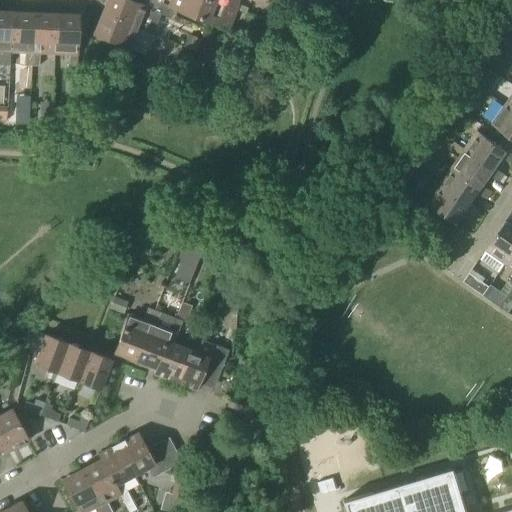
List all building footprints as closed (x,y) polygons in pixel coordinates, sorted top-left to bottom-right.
[(156,11),(140,5),(128,0),(107,0),(102,15),(139,29),(153,34),(161,13),(156,11)] [(141,0),(140,5),(156,11),(160,3),(228,31),(239,5),(234,3),(235,0),(141,0)] [(11,11),(0,10),(0,65),(8,65),(8,53),(10,53),(11,11)] [(31,66),(34,12),(11,11),(10,53),(24,54),(24,66),(31,66)] [(54,55),(56,13),(34,12),(31,66),(39,67),(39,54),(54,55)] [(77,56),(79,14),(56,13),(54,55),(69,56),(68,68),(76,68),(77,56)] [(134,43),(139,29),(102,15),(95,36),(131,50),(142,55),(145,47),(134,43)] [(511,43),(505,39),(498,34),(492,43),(498,48),(505,52),(511,43)] [(184,45),(197,51),(201,40),(188,35),(184,45)] [(188,73),(195,54),(176,48),(169,66),(188,73)] [(470,117),(479,104),(466,95),(464,94),(461,99),(455,107),(457,108),(470,117)] [(75,130),(76,108),(51,107),(51,129),(75,130)] [(511,112),(506,108),(495,124),(511,136),(511,112)] [(21,112),(8,111),(8,122),(20,122),(21,112)] [(421,144),(420,145),(427,151),(435,139),(428,133),(425,137),(421,144)] [(493,172),(495,169),(502,159),(511,166),(511,164),(511,154),(507,151),(506,153),(477,133),(465,151),(493,172)] [(495,169),(493,172),(465,151),(452,169),(481,189),(483,187),(490,177),(499,183),(504,175),(495,169)] [(412,169),(406,165),(403,163),(392,179),(395,181),(402,185),(412,169)] [(483,187),(481,189),(452,169),(440,186),(469,207),(471,205),(478,195),(487,201),(492,193),(483,187)] [(471,205),(469,207),(440,186),(427,204),(457,226),(465,212),(474,219),(480,211),(471,205)] [(511,212),(505,221),(509,224),(487,253),(485,252),(480,260),(498,273),(504,265),(506,266),(511,257),(511,212)] [(493,303),(500,308),(507,297),(500,293),(493,303)] [(134,360),(154,310),(147,308),(143,321),(128,315),(113,352),(134,360)] [(167,341),(170,331),(156,326),(160,313),(154,310),(134,360),(155,368),(166,341),(167,341)] [(174,382),(187,349),(174,344),(182,321),(175,318),(170,331),(167,341),(166,341),(155,368),(153,374),(174,382)] [(55,372),(66,344),(35,331),(30,349),(38,352),(33,364),(55,372)] [(201,354),(187,349),(174,382),(195,390),(198,383),(213,389),(228,350),(205,342),(201,354)] [(77,381),(87,352),(66,344),(55,372),(77,381)] [(99,389),(110,361),(87,352),(77,381),(99,389)] [(39,415),(43,403),(35,400),(33,405),(25,402),(22,409),(39,415)] [(43,403),(39,415),(57,422),(60,415),(49,411),(51,406),(43,403)] [(0,414),(0,439),(6,452),(27,441),(10,410),(0,414)] [(84,433),(88,420),(81,417),(78,422),(69,418),(66,426),(84,433)] [(136,434),(115,444),(133,476),(147,469),(152,478),(170,469),(157,444),(145,450),(136,434)] [(168,438),(157,444),(170,469),(181,463),(168,438)] [(114,486),(133,476),(115,444),(96,455),(99,460),(99,459),(114,486)] [(119,495),(114,486),(99,459),(99,460),(79,470),(101,511),(111,511),(107,502),(119,496),(119,495)] [(462,511),(450,468),(345,498),(348,511),(511,511),(511,509),(502,511),(462,511)] [(94,511),(101,511),(79,470),(60,481),(76,511),(87,511),(93,509),(94,511)] [(183,499),(188,481),(177,478),(175,478),(170,496),(183,499)] [(331,479),(316,483),(319,495),(334,490),(331,479)] [(119,495),(119,496),(125,507),(133,503),(126,491),(119,495)] [(25,511),(20,502),(0,511),(25,511)]
